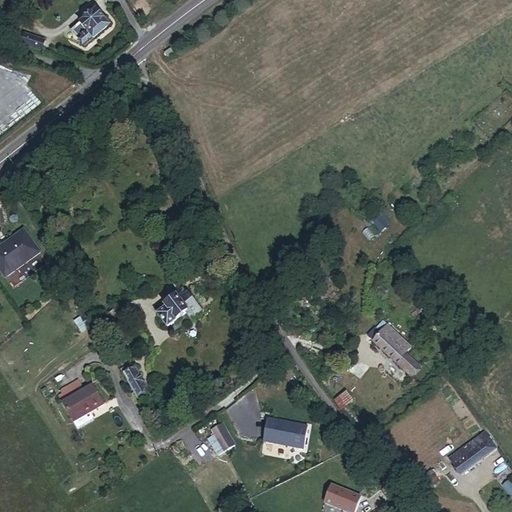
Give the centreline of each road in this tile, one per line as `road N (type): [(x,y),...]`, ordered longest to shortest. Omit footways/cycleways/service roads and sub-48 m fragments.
road 1 (unclassified): [(404,511),(284,344),(132,60)]
road 2 (secondary): [(104,83),(0,167)]
